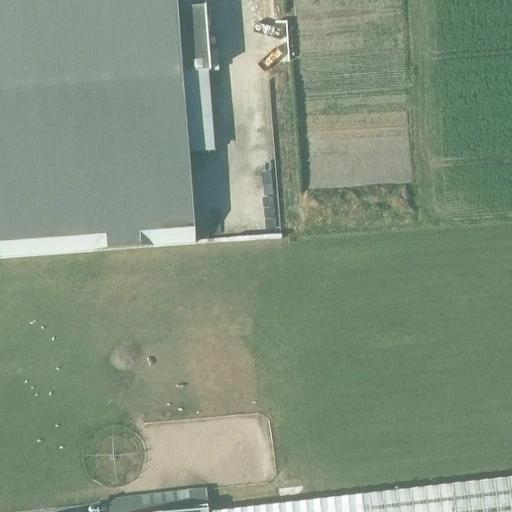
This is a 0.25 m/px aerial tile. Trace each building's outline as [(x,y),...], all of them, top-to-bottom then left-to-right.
[(0,0),(0,259),(37,257),(193,245),(186,157),(180,76),(175,11),(174,0),(0,0)] [(203,9),(175,11),(180,76),(208,74),(203,9)] [(363,68),(364,47),(346,46),(345,67),(363,68)] [(511,511),(511,479),(229,511),(206,511),(207,511),(204,511),(511,511)] [(116,499),(193,497),(193,482),(115,483),(116,499)]
